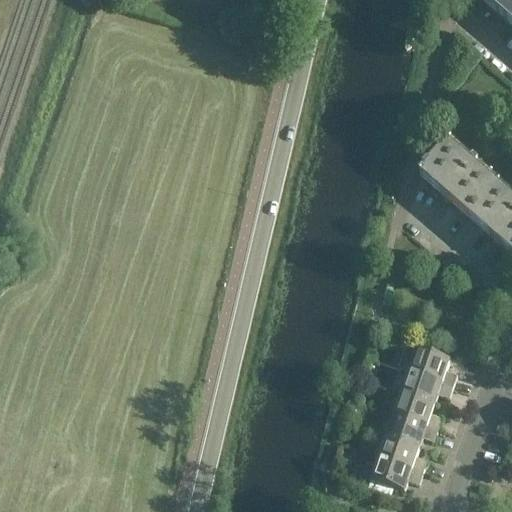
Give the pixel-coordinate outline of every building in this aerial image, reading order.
[(511,0),(477,0),(476,1),(511,31),(511,0)] [(420,183),(442,201),(470,225),(498,192),(477,174),(479,171),(474,166),(471,170),(448,150),(420,183)] [(511,204),(498,192),(470,225),(511,261),(511,204)] [(406,349),(398,371),(409,375),(454,391),(458,379),(446,375),(450,365),(406,349)] [(409,375),(402,397),(435,408),(438,399),(450,403),(454,391),(409,375)] [(402,397),(394,418),(439,434),(443,422),(431,418),(435,408),(402,397)] [(394,418),(387,440),(420,451),(423,442),(435,446),(439,434),(394,418)] [(387,440),(379,461),(424,477),(428,465),(416,461),(420,451),(387,440)] [(424,477),(379,461),(371,484),(404,496),(408,485),(420,489),(424,477)]
